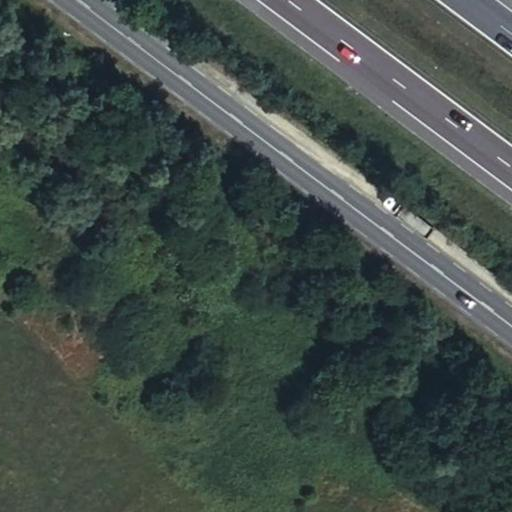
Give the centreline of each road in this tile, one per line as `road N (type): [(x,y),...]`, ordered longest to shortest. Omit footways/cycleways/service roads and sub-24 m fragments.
road 1 (secondary): [(73,0),(511,327)]
road 2 (motorway): [(283,0),(511,171)]
